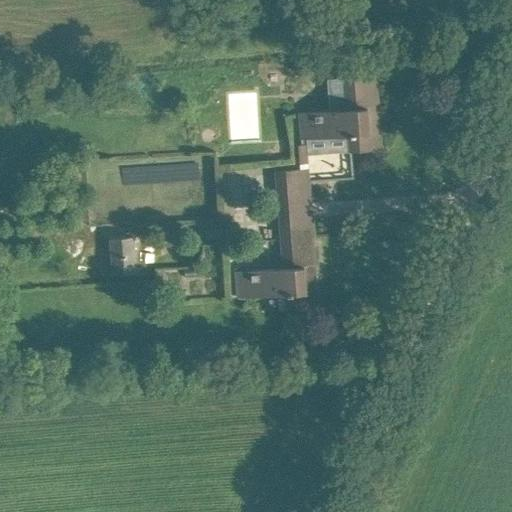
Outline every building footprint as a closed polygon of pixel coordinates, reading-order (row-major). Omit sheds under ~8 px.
[(331,110),(300,113),(302,139),(348,134),(350,150),(350,151),(351,151),(362,151),(382,149),(376,75),(344,78),(346,109),(331,110)] [(110,240),(113,273),(136,272),(133,237),(125,237),(124,225),(102,226),(103,241),(110,240)] [(314,253),(282,255),(283,268),(237,271),(239,297),(285,294),(287,310),(319,308),(314,253)] [(204,267),(206,278),(216,276),(214,265),(204,267)] [(314,332),(294,333),(295,355),(315,353),(314,332)]
